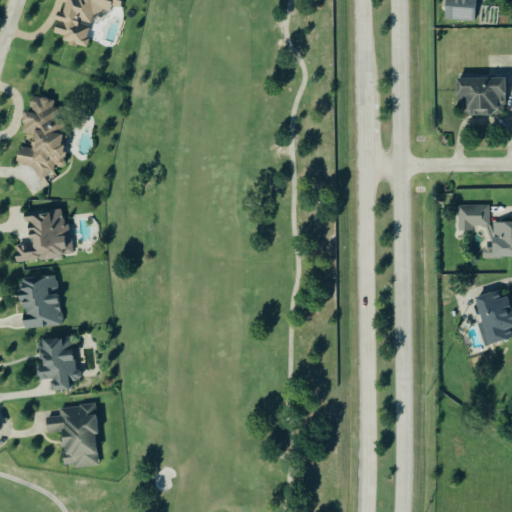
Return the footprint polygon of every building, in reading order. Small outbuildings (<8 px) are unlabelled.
[(61,0),(60,9),(56,16),(52,34),(63,36),(62,40),(70,45),(87,49),(89,39),(86,37),(89,24),(99,11),(107,12),(111,7),(119,9),(121,0),(61,0)] [(472,21),(472,0),(444,0),(444,21),(472,21)] [(454,79),(454,116),(504,116),(504,79),(454,79)] [(30,149),(17,147),(15,165),(32,168),(42,189),(48,187),(44,178),(52,174),(53,167),(63,168),(65,155),(61,147),(63,136),(51,134),(63,128),(59,119),(60,109),(52,108),(53,101),(30,97),(27,113),(23,112),(20,135),(26,136),(26,139),(30,149)] [(455,207),(455,231),(487,231),(487,207),(455,207)] [(59,211),(23,215),(27,246),(13,247),(15,264),(70,257),(67,227),(61,228),(59,211)] [(511,223),(491,223),(491,259),(511,259),(511,223)] [(59,326),(54,276),(17,280),(22,330),(59,326)] [(511,340),(511,336),(510,328),(511,327),(511,302),(509,290),(474,298),(486,347),(511,340)] [(49,380),(50,393),(75,390),(69,338),(38,342),(40,367),(35,368),(36,382),(49,380)] [(96,466),(93,406),(57,408),(57,418),(44,419),(45,434),(60,433),(62,468),(96,466)]
